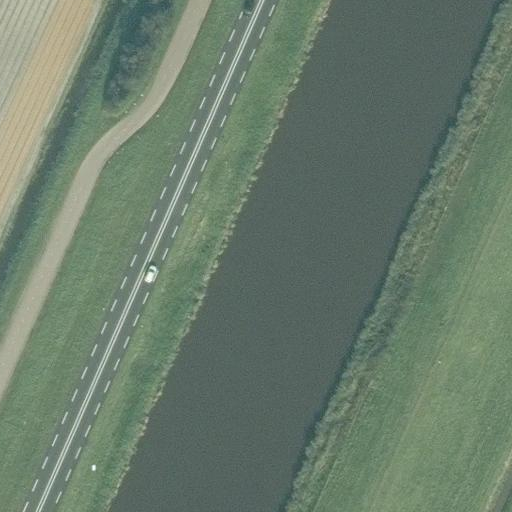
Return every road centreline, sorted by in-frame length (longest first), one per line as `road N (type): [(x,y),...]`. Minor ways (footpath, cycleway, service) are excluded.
road 1 (primary): [(37,511),(261,0)]
road 2 (unclassified): [(0,373),(93,163),(157,97),(199,0)]
